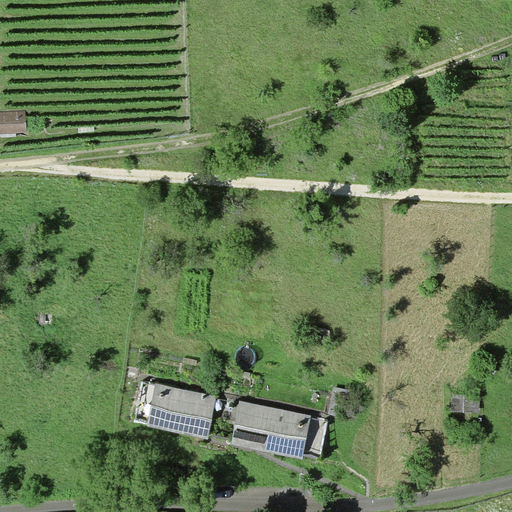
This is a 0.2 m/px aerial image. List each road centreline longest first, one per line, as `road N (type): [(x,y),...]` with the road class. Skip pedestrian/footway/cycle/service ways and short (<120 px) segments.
road 1 (unclassified): [(0,511),(344,506),(511,482)]
road 2 (track): [(511,43),(195,143),(19,164)]
road 3 (track): [(511,197),(19,164)]
